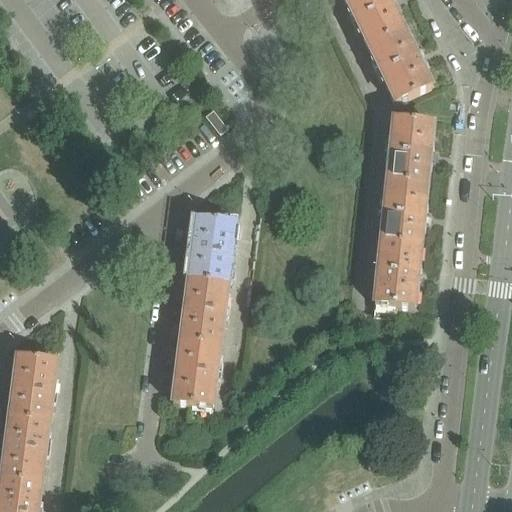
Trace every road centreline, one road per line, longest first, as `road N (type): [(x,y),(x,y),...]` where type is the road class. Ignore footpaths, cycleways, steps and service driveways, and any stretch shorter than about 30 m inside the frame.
road 1 (residential): [(510,0),(480,119),(436,511)]
road 2 (residential): [(0,338),(247,145)]
road 3 (secondary): [(507,220),(470,511)]
road 4 (residential): [(223,37),(263,99),(247,145)]
